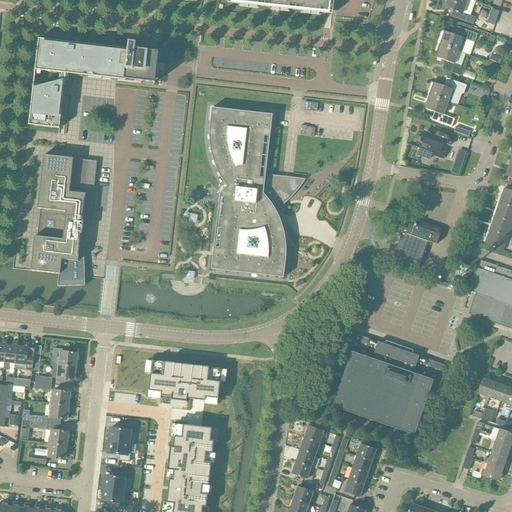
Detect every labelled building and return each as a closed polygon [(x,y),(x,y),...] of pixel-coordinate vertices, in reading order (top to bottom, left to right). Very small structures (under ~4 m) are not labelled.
[(233,0),(233,2),(325,12),(326,0),(233,0)] [(451,17),(463,21),(473,25),(475,18),(463,13),(467,0),(447,0),(445,7),(456,11),(454,17),(451,16),(450,17),(451,17)] [(492,9),(490,16),(496,18),(498,11),(492,9)] [(470,55),(475,43),(478,34),(461,28),(458,37),(444,32),(440,45),(470,55)] [(34,82),(29,126),(59,129),(60,129),(60,128),(61,118),(63,96),(64,94),(64,93),(65,84),(66,75),(91,78),(116,81),(141,84),(141,82),(141,81),(142,72),(142,71),(143,62),(143,61),(143,57),(145,57),(145,56),(143,56),(144,52),(145,52),(145,51),(135,50),(135,44),(136,44),(136,43),(129,43),(130,43),(129,49),(127,49),(78,44),(76,43),(76,41),(79,41),(79,40),(74,40),(57,38),(62,39),(62,42),(56,41),(53,41),(39,39),(34,82)] [(446,71),(455,74),(462,76),(465,68),(461,66),(465,54),(470,56),(470,55),(440,45),(437,52),(438,52),(436,58),(449,62),(446,71)] [(492,53),(489,60),(498,64),(503,51),(496,48),(494,54),(492,53)] [(433,84),(429,96),(448,103),(452,90),(463,94),(466,86),(450,80),(447,88),(431,82),(431,83),(433,84)] [(443,115),(448,103),(429,96),(426,103),(427,103),(425,109),(438,114),(435,122),(452,128),(455,119),(443,115)] [(281,222),(276,210),(284,204),(292,197),(299,188),(305,179),(260,174),(265,128),(271,129),(273,115),(212,108),(210,122),(212,122),(211,125),(210,125),(210,127),(209,137),(210,148),(213,158),(217,169),(220,177),(225,184),(227,187),(223,190),(220,194),(219,196),(220,196),(226,196),(219,256),(213,256),(211,270),(284,278),(285,264),(284,264),(284,261),(286,261),(286,254),(286,247),(285,234),(281,222)] [(418,148),(419,148),(417,156),(430,160),(432,155),(444,159),(446,153),(441,151),(443,143),(451,146),(455,136),(438,129),(435,136),(426,132),(424,136),(423,135),(418,148)] [(458,150),(450,173),(459,176),(467,153),(458,150)] [(34,237),(31,271),(59,274),(58,287),(85,286),(85,277),(84,240),(83,240),(83,241),(81,241),(76,241),(77,227),(79,214),(84,214),(91,215),(97,162),(44,155),(38,209),(40,209),(37,237),(34,237)] [(503,198),(501,203),(511,207),(511,191),(504,189),(502,197),(503,198)] [(511,207),(501,203),(499,203),(497,210),(499,212),(497,217),(511,222),(511,207)] [(494,225),(492,231),(508,237),(509,235),(511,235),(511,222),(497,217),(495,217),(492,224),(494,225)] [(404,228),(402,233),(393,259),(419,268),(428,242),(437,245),(442,229),(411,218),(407,229),(404,228)] [(503,251),(506,241),(508,237),(492,231),(490,230),(487,238),(489,239),(487,245),(485,244),(485,245),(503,251)] [(477,268),(469,291),(476,294),(469,314),(509,328),(511,329),(511,271),(481,261),(478,269),(477,268)] [(183,271),(182,279),(194,281),(194,277),(195,272),(183,271)] [(464,287),(466,282),(454,277),(452,283),(464,287)] [(374,421),(396,429),(414,436),(429,395),(436,398),(447,366),(412,354),(413,351),(393,344),(392,347),(350,332),(337,370),(344,373),(332,407),(360,416),(357,425),(370,430),(374,421)] [(9,364),(11,364),(15,364),(18,347),(18,342),(13,342),(12,346),(7,346),(4,363),(3,370),(8,370),(9,364)] [(18,347),(15,364),(15,369),(19,369),(32,371),(33,363),(34,354),(28,353),(29,344),(24,343),(23,348),(18,347)] [(34,354),(33,363),(40,363),(42,347),(35,346),(34,354)] [(60,359),(59,365),(76,367),(78,354),(74,353),(72,353),(60,352),(60,359)] [(152,361),(148,395),(172,397),(171,400),(187,402),(187,399),(218,403),(222,369),(152,361)] [(53,365),(52,378),(57,379),(70,380),(74,381),(76,367),(59,365),(57,365),(53,365)] [(36,376),(35,382),(52,384),(53,378),(36,376)] [(14,378),(14,385),(30,387),(31,380),(14,378)] [(478,394),(484,396),(483,400),(488,401),(489,398),(495,383),(483,379),(478,394)] [(51,391),(52,384),(35,382),(34,389),(51,391)] [(501,402),(506,387),(495,383),(489,398),(501,402)] [(0,399),(11,401),(11,399),(6,399),(7,392),(12,392),(12,386),(7,386),(7,387),(0,386),(0,399)] [(511,388),(506,387),(501,402),(507,404),(506,408),(511,409),(511,406),(511,388)] [(52,404),(68,406),(70,393),(53,391),(52,404)] [(0,399),(0,413),(9,414),(9,412),(4,412),(5,405),(10,406),(11,401),(0,399)] [(67,420),(68,406),(52,404),(50,418),(67,420)] [(0,426),(3,427),(4,418),(8,419),(9,414),(0,413),(0,426)] [(10,415),(9,425),(18,426),(19,416),(10,415)] [(32,416),(31,422),(47,424),(48,418),(32,416)] [(47,430),(47,424),(31,422),(24,421),(23,427),(30,428),(47,430)] [(110,428),(109,441),(132,444),(132,443),(130,443),(131,432),(133,432),(134,425),(123,424),(122,430),(110,428)] [(170,471),(165,511),(205,511),(215,429),(201,427),(176,424),(173,448),(170,447),(167,470),(170,471)] [(308,426),(304,438),(319,443),(324,431),(308,426)] [(23,429),(21,439),(28,440),(29,430),(23,429)] [(51,430),(50,444),(67,446),(68,432),(51,430)] [(499,430),(495,441),(511,447),(511,442),(511,434),(505,432),(499,430)] [(336,435),(332,448),(337,449),(341,437),(336,435)] [(300,450),(315,455),(319,443),(304,438),(300,450)] [(340,451),(345,452),(349,440),(344,438),(340,451)] [(109,441),(107,453),(120,455),(119,461),(130,462),(132,444),(109,441)] [(507,458),(511,447),(495,441),(491,453),(507,458)] [(65,459),(67,446),(50,444),(48,457),(60,459),(59,459),(61,460),(61,459),(65,459)] [(357,456),(372,462),(376,450),(361,444),(357,456)] [(328,460),(332,461),(337,449),(332,448),(328,460)] [(300,450),(296,462),(311,467),(315,455),(300,450)] [(340,464),(345,452),(340,451),(336,463),(340,464)] [(503,470),(507,458),(491,453),(489,460),(486,459),(484,463),(503,470)] [(29,461),(46,463),(46,457),(30,455),(29,461)] [(368,474),(372,462),(357,456),(352,468),(368,474)] [(473,459),(471,458),(466,457),(462,468),(469,471),(473,459)] [(328,460),(323,472),(328,474),(332,461),(328,460)] [(292,474),(307,479),(311,481),(313,477),(309,475),(311,467),(296,462),(292,474)] [(336,476),(340,464),(336,463),(332,475),(336,476)] [(499,481),(503,470),(484,463),(484,464),(487,465),(485,470),(482,469),(481,474),(474,471),(472,477),(480,480),(482,475),(499,481)] [(364,486),(368,474),(352,468),(348,480),(364,486)] [(105,476),(103,489),(124,491),(125,479),(128,480),(129,473),(118,471),(117,477),(105,476)] [(328,474),(323,472),(319,484),(324,486),(328,474)] [(332,488),(336,476),(332,475),(327,487),(332,488)] [(360,498),(364,486),(348,480),(344,493),(360,498)] [(293,499),(309,504),(313,492),(298,487),(293,499)] [(103,489),(102,501),(114,502),(113,508),(124,510),(125,503),(123,503),(124,491),(103,489)] [(321,509),(326,510),(330,498),(326,496),(321,509)] [(293,499),(289,511),(292,511),(306,511),(309,504),(293,499)] [(334,499),(329,511),(331,511),(334,511),(339,501),(334,499)] [(0,511),(7,511),(8,507),(8,502),(3,501),(3,506),(0,505),(0,511)] [(8,507),(7,511),(18,511),(19,508),(18,508),(19,503),(14,503),(13,507),(8,507)]
